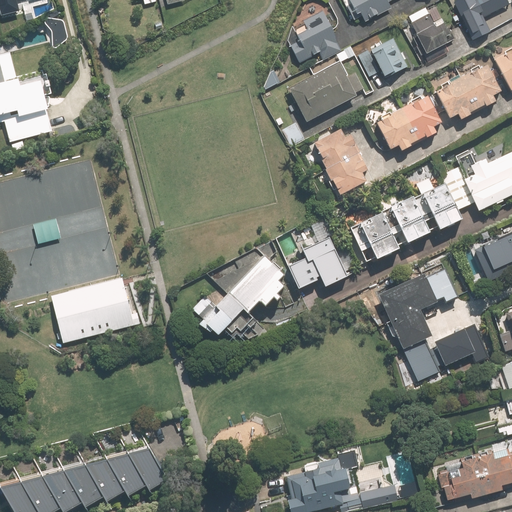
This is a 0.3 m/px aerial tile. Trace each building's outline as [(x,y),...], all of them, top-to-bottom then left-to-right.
[(0,0),(3,15),(22,10),(19,0),(0,0)] [(351,0),(363,23),(393,8),(389,1),(390,0),(351,0)] [(508,0),(457,0),(456,1),(475,39),(492,31),(485,16),(510,3),(508,0)] [(410,16),(429,53),(456,39),(445,19),(436,24),(428,7),(410,16)] [(344,49),(324,10),(304,20),(309,29),(300,34),(302,39),(292,44),(300,62),(320,52),(324,59),(344,49)] [(410,66),(395,37),(372,49),(386,77),(410,66)] [(380,71),(369,49),(360,54),(371,76),(380,71)] [(12,51),(0,54),(0,117),(6,141),(11,140),(11,141),(54,131),(49,108),(52,108),(48,95),(55,93),(49,72),(45,73),(44,69),(18,76),(12,51)] [(511,52),(496,60),(511,91),(511,52)] [(292,86),(310,121),(361,96),(343,61),(292,86)] [(440,89),(454,117),(460,114),(463,119),(499,100),(497,95),(505,91),(491,63),(440,89)] [(380,120),(394,148),(400,145),(403,150),(440,131),(437,126),(446,122),(432,95),(380,120)] [(306,138),(297,121),(283,128),(291,145),(306,138)] [(348,135),(344,127),(316,142),(342,194),(371,180),(367,171),(370,169),(352,133),(348,135)] [(482,209),(511,195),(511,152),(491,162),(489,158),(475,165),(479,174),(466,179),(460,166),(440,176),(444,184),(436,188),(431,177),(418,184),(423,194),(353,226),(370,262),(468,217),(463,207),(478,200),(482,209)] [(58,218),(36,222),(40,244),(62,239),(58,218)] [(477,258),(487,281),(511,270),(511,233),(487,244),(490,252),(477,258)] [(322,279),(326,287),(352,275),(333,236),(307,248),(311,256),(292,265),(303,288),(322,279)] [(290,272),(267,252),(219,305),(207,294),(194,308),(206,319),(203,323),(216,330),(218,327),(224,333),(229,328),(237,336),(242,331),(250,338),(261,333),(254,327),(261,319),(254,312),(265,299),(271,305),(279,296),(283,299),(287,295),(283,292),(290,284),(284,278),(290,272)] [(476,323),(438,340),(440,346),(432,349),(427,338),(435,334),(424,308),(440,301),(439,298),(447,295),(449,300),(459,296),(448,269),(430,277),(428,273),(381,293),(419,380),(441,371),(440,368),(474,353),(477,361),(490,355),(476,323)] [(124,278),(53,294),(64,342),(85,337),(141,324),(138,312),(133,313),(125,281),(124,278)] [(511,311),(509,312),(511,322),(511,330),(502,333),(508,351),(511,349),(511,311)] [(511,360),(503,363),(511,390),(511,360)] [(6,485),(20,511),(55,511),(66,506),(68,511),(88,501),(90,505),(108,495),(111,499),(130,489),(132,493),(152,483),(154,487),(172,477),(155,447),(6,485)] [(447,486),(450,499),(474,492),(475,497),(506,488),(505,484),(511,482),(511,454),(510,448),(465,460),(467,466),(439,474),(443,487),(447,486)] [(291,499),(293,511),(307,511),(348,502),(350,510),(398,498),(395,487),(389,489),(388,485),(353,493),(351,487),(355,486),(350,468),(360,466),(356,449),(340,453),(341,457),(320,462),(321,467),(289,475),(294,498),(291,499)]
